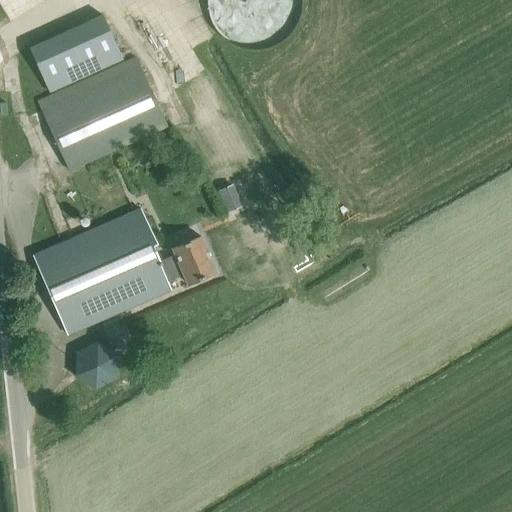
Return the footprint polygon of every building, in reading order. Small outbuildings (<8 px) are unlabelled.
[(0,0),(0,20),(1,24),(26,17),(21,0),(0,0)] [(269,42),(281,35),(290,26),(296,14),(298,1),(298,0),(209,0),(210,6),(213,19),(221,30),(231,38),(243,43),(256,44),(269,42)] [(29,48),(49,92),(122,59),(102,15),(29,48)] [(38,101),(69,171),(167,127),(136,57),(38,101)] [(34,255),(68,334),(170,289),(166,280),(183,273),(188,283),(216,271),(201,236),(173,248),(175,254),(159,261),(152,245),(156,244),(141,208),(34,255)] [(75,351),(75,375),(95,388),(116,378),(118,353),(97,339),(75,351)]
